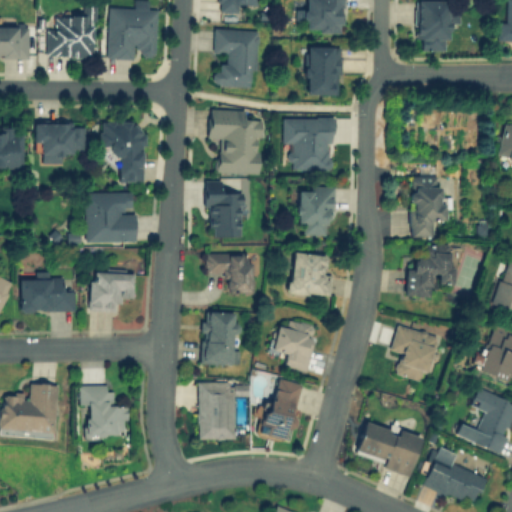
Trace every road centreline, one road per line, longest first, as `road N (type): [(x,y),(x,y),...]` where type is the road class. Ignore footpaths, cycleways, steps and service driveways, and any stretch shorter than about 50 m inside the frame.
road 1 (residential): [(310,475),(359,306),(365,107),(380,71)]
road 2 (residential): [(393,511),(310,475),(258,468),(70,511)]
road 3 (residential): [(181,0),(165,245)]
road 4 (residential): [(165,245),(158,419),(170,489)]
road 5 (residential): [(172,95),(0,89)]
road 6 (residential): [(161,349),(0,346)]
road 7 (residential): [(511,75),(380,71)]
